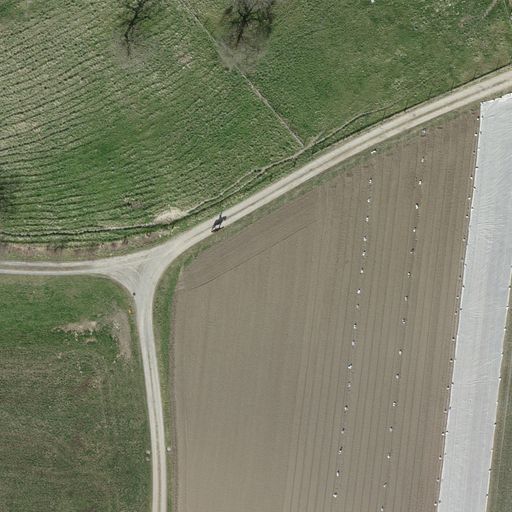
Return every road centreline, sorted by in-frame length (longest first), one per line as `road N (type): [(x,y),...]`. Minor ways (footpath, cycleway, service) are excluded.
road 1 (track): [(511,80),(369,140),(138,264),(0,267)]
road 2 (track): [(158,511),(159,421),(138,264)]
